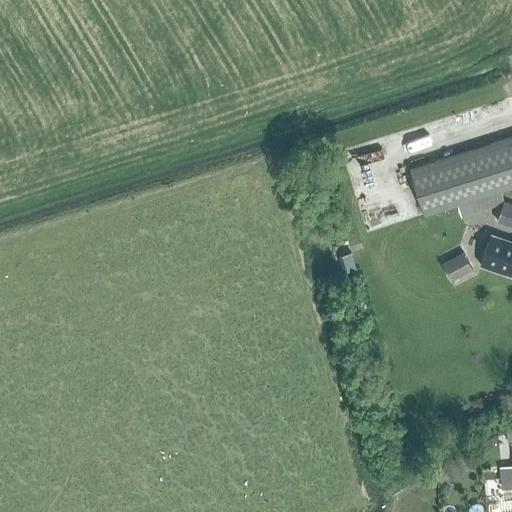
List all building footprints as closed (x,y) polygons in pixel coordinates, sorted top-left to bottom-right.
[(423,216),(468,202),(499,192),(511,188),(511,136),(408,168),(423,216)] [(499,192),(468,202),(472,213),(502,204),(499,192)] [(511,204),(503,202),(498,217),(511,222),(511,204)] [(511,242),(490,235),(480,264),(511,275),(511,270),(511,242)] [(445,273),(450,281),(472,270),(467,261),(445,273)] [(500,479),(511,477),(511,465),(499,467),(500,479)] [(490,491),(511,489),(511,477),(500,479),(489,480),(490,491)] [(511,511),(511,501),(488,504),(489,511),(511,511)]
